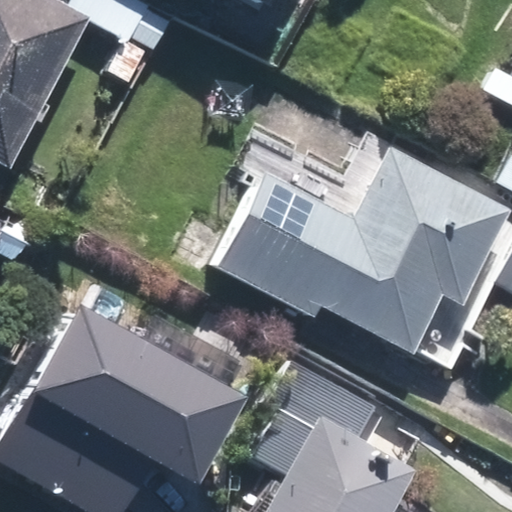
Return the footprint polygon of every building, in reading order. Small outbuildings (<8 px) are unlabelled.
[(0,0),(0,146),(68,21),(28,0),(0,0)] [(159,24),(117,0),(55,0),(144,51),(159,24)] [(249,0),(266,9),(271,0),(249,0)] [(511,75),(482,59),(465,91),(511,115),(511,75)] [(245,179),(206,258),(391,351),(422,289),(445,300),(491,209),(375,151),(337,225),(245,179)] [(511,232),(486,284),(511,296),(511,232)] [(75,358),(24,445),(101,489),(151,402),(75,358)] [(360,407),(281,364),(258,405),(268,410),(243,455),(269,469),(245,511),(370,511),(392,474),(339,445),(360,407)]
